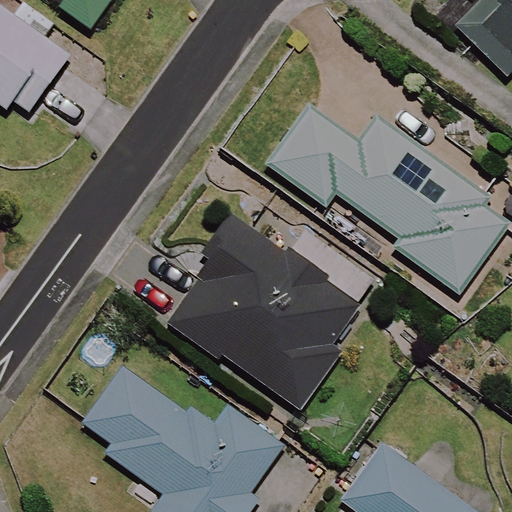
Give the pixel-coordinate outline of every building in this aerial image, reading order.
[(64,0),(58,11),(91,30),(109,0),(64,0)] [(511,0),(500,0),(464,39),(510,82),(511,79),(511,0)] [(67,61),(0,11),(0,107),(6,99),(27,115),(67,61)] [(363,145),(311,107),(267,169),(325,210),(335,196),(400,242),(394,249),(463,298),(511,229),(511,218),(378,123),(363,145)] [(294,258),(237,222),(170,325),(302,410),(364,313),(381,286),(306,238),(294,258)] [(0,283),(20,253),(0,239),(0,283)] [(169,498),(158,511),(245,511),(286,451),(226,410),(211,432),(122,372),(79,437),(169,498)] [(479,511),(388,445),(345,504),(356,511),(479,511)]
